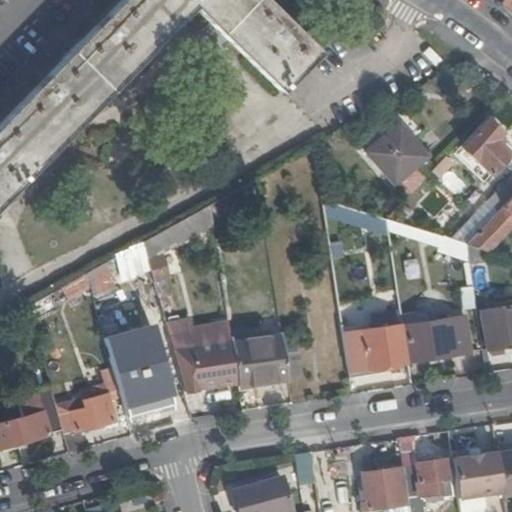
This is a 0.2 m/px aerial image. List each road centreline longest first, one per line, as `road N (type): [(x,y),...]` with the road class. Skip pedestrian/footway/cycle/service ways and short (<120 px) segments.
road 1 (residential): [(173,449),(511,397)]
road 2 (residential): [(173,449),(0,497)]
road 3 (residential): [(413,0),(295,103)]
